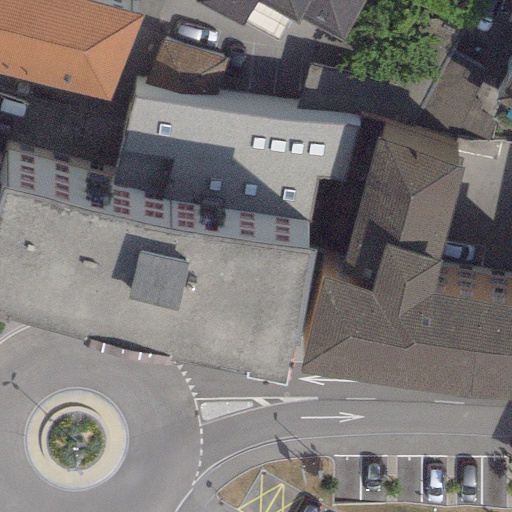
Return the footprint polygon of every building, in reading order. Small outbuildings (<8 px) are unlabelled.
[(0,0),(0,69),(100,90),(131,0),(0,0)] [(200,0),(198,4),(241,27),(253,4),(295,25),(297,19),(342,43),(364,0),(200,0)] [(477,0),(432,0),(468,19),(477,0)] [(511,61),(492,99),(511,110),(511,61)] [(297,331),(313,233),(306,231),(317,161),(344,166),(355,109),(131,81),(111,171),(8,150),(0,179),(0,297),(285,366),(290,330),(297,331)] [(511,400),(511,309),(430,296),(440,263),(434,259),(462,171),(374,139),(336,283),(319,278),(297,376),(466,400),(511,400)]
